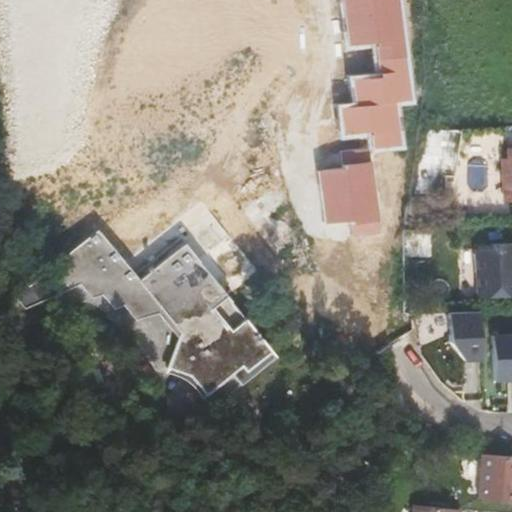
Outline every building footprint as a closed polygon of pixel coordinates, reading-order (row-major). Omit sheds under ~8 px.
[(50,103),(187,0),(18,0),(48,39),(19,61),(50,103)] [(401,0),(345,0),(352,46),(380,45),(382,62),(407,58),(401,0)] [(408,62),(384,64),(385,77),(356,80),(358,106),(344,107),(347,136),(373,133),(375,148),(403,146),(399,102),(412,100),(408,62)] [(426,172),(456,173),(469,127),(449,129),(426,172)] [(345,168),(320,171),(326,224),(356,220),(357,224),(379,222),(370,150),(343,153),(345,168)] [(226,296),(223,292),(231,291),(181,242),(164,256),(135,278),(96,226),(55,257),(20,284),(27,293),(57,270),(64,279),(72,271),(85,288),(93,282),(107,300),(113,295),(118,301),(127,311),(157,303),(178,328),(166,361),(176,365),(184,369),(191,375),(197,383),(200,390),(202,397),(266,347),(226,296)] [(511,241),(489,241),(490,247),(473,248),(475,297),(511,295),(511,241)] [(467,358),(483,358),(480,310),(450,311),(452,340),(467,358)] [(497,380),(511,378),(511,333),(494,335),(497,380)] [(511,447),(481,445),(478,490),(511,492),(511,447)] [(457,511),(458,503),(415,499),(414,511),(457,511)]
